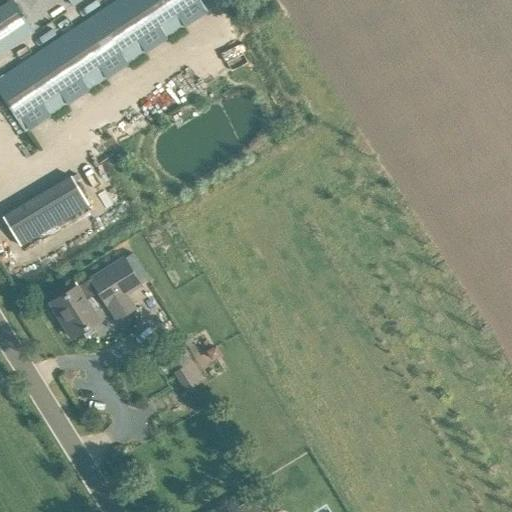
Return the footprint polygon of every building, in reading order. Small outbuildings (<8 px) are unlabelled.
[(199,0),(119,0),(0,78),(0,90),(24,128),(206,9),(199,0)] [(0,52),(79,0),(12,0),(0,8),(0,52)] [(37,234),(89,204),(72,175),(3,217),(20,245),(37,234)] [(72,336),(89,326),(98,320),(85,299),(98,291),(107,304),(141,283),(124,257),(51,303),(52,304),(56,302),(66,319),(63,321),(72,336)] [(184,347),(169,356),(178,370),(193,361),(184,347)] [(264,511),(255,497),(238,507),(241,511),(264,511)]
